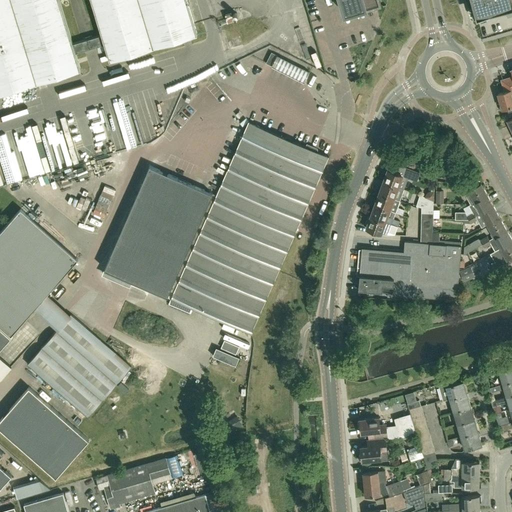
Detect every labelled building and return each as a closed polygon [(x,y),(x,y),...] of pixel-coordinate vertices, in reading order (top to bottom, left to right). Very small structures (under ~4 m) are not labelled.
[(59,0),(0,0),(0,92),(80,68),(76,55),(90,51),(88,42),(74,47),(59,0)] [(197,33),(186,0),(91,0),(103,38),(88,42),(90,51),(105,46),(109,60),(197,33)] [(340,0),(344,13),(380,3),(379,0),(340,0)] [(511,6),(511,0),(471,0),(477,17),(511,6)] [(312,70),(278,54),(273,65),(306,81),(312,70)] [(511,85),(510,78),(502,81),(506,91),(498,94),(502,109),(511,106),(511,85)] [(112,153),(154,142),(151,131),(154,128),(146,126),(140,104),(135,105),(132,94),(126,105),(125,101),(122,111),(118,108),(116,114),(120,126),(113,124),(112,126),(111,120),(103,122),(101,115),(95,116),(93,123),(91,124),(94,135),(96,136),(99,151),(103,152),(108,151),(112,153)] [(328,157),(248,121),(216,195),(149,165),(103,268),(250,334),(295,233),(328,157)] [(407,167),(405,174),(418,179),(420,172),(421,172),(407,167)] [(388,169),(383,181),(398,187),(403,175),(388,169)] [(394,199),(398,187),(383,181),(379,193),(394,199)] [(487,195),(481,183),(465,192),(471,204),(475,202),(487,195)] [(400,201),(405,189),(398,187),(394,199),(400,201)] [(405,210),(398,207),(400,201),(394,199),(379,193),(375,204),(390,210),(403,215),(405,210)] [(417,206),(421,207),(433,207),(433,201),(420,195),(417,206)] [(469,219),(481,212),(493,206),(487,195),(475,202),(471,204),(468,205),(472,213),(467,215),(465,212),(455,212),(455,219),(469,220),(469,219)] [(388,216),(390,210),(375,204),(370,216),(386,222),(391,224),(398,227),(400,222),(393,219),(393,218),(388,216)] [(493,206),(481,212),(469,219),(469,220),(471,223),(478,220),(482,227),(487,224),(493,221),(494,223),(500,219),(493,206)] [(0,348),(11,336),(11,335),(78,259),(21,209),(0,232),(0,348)] [(381,233),(380,234),(387,234),(391,224),(386,222),(370,216),(370,217),(368,217),(365,223),(367,224),(366,228),(381,233)] [(494,237),(506,230),(500,219),(494,223),(493,221),(487,224),(494,237)] [(495,251),(511,241),(511,240),(506,230),(494,237),(489,240),(483,244),(485,248),(491,244),(495,251)] [(483,244),(489,240),(487,237),(480,240),(479,238),(464,246),(464,254),(483,244)] [(362,247),(360,267),(358,267),(357,276),(359,276),(358,289),(407,294),(407,295),(416,296),(417,285),(442,288),(441,298),(456,300),(461,246),(405,241),(404,251),(362,247)] [(495,262),(491,263),(492,269),(506,266),(505,260),(506,259),(511,255),(511,241),(495,251),(500,261),(495,262)] [(469,268),(460,272),(463,281),(464,282),(473,278),(469,268)] [(27,363),(88,416),(131,366),(106,345),(70,314),(27,363)] [(511,380),(511,363),(509,364),(510,368),(499,371),(503,383),(511,380)] [(264,365),(259,417),(269,418),(274,366),(264,365)] [(467,394),(463,381),(457,383),(456,380),(439,385),(443,401),(450,399),(467,394)] [(511,380),(503,383),(503,384),(490,388),(492,393),(505,389),(507,396),(511,394),(511,380)] [(0,427),(56,477),(89,440),(76,429),(29,387),(0,419),(0,427)] [(405,394),(408,403),(415,401),(412,392),(405,394)] [(471,406),(467,394),(450,399),(454,411),(471,406)] [(511,408),(511,394),(507,396),(494,400),(495,405),(508,401),(510,408),(511,408)] [(415,401),(408,403),(409,410),(421,406),(419,400),(415,401)] [(411,415),(423,412),(421,406),(409,410),(411,415)] [(474,419),(471,406),(454,411),(458,424),(474,419)] [(425,418),(423,412),(411,415),(413,421),(425,418)] [(417,434),(416,433),(415,427),(413,421),(411,415),(396,419),(398,426),(402,438),(417,434)] [(237,416),(226,423),(231,431),(241,424),(237,416)] [(402,438),(398,426),(385,428),(385,425),(379,425),(378,418),(360,419),(360,420),(358,420),(358,426),(360,426),(361,433),(369,432),(369,438),(386,436),(389,436),(390,438),(402,438)] [(426,423),(425,418),(413,421),(415,427),(426,423)] [(478,432),(474,419),(458,424),(461,436),(478,432)] [(511,422),(500,426),(502,431),(511,427),(511,422)] [(428,429),(426,423),(415,427),(416,433),(428,429)] [(430,435),(428,429),(416,433),(417,434),(417,435),(418,439),(430,435)] [(465,449),(482,444),(478,432),(461,436),(465,449)] [(432,441),(430,435),(418,439),(420,444),(432,441)] [(384,439),(367,440),(368,446),(360,447),(361,454),(359,454),(360,460),(362,460),(380,459),(380,451),(386,450),(384,439)] [(433,447),(432,441),(420,444),(421,446),(422,450),(433,447)] [(421,446),(407,450),(410,461),(424,457),(424,456),(422,450),(421,446)] [(435,453),(433,447),(422,450),(424,456),(435,453)] [(435,453),(424,456),(424,457),(428,470),(433,468),(431,462),(437,460),(435,453)] [(119,503),(155,492),(150,476),(170,470),(166,458),(97,478),(100,489),(105,488),(111,508),(120,505),(119,503)] [(451,468),(451,469),(444,469),(444,474),(462,474),(479,475),(479,462),(463,462),(462,468),(451,468)] [(0,487),(11,475),(0,465),(0,487)] [(432,481),(428,470),(416,474),(420,485),(432,481)] [(403,489),(400,481),(386,486),(385,483),(387,483),(385,471),(378,471),(363,472),(365,495),(381,494),(381,493),(388,493),(390,497),(404,492),(403,489)] [(479,487),(479,475),(462,474),(444,474),(444,479),(451,480),(451,481),(462,481),(462,487),(479,487)] [(31,481),(41,489),(44,485),(35,477),(31,481)] [(425,501),(424,493),(423,485),(403,493),(406,502),(411,505),(414,504),(416,510),(426,506),(425,501)] [(447,499),(461,495),(460,490),(446,494),(447,499)] [(66,494),(69,506),(74,505),(71,492),(66,494)] [(439,492),(430,493),(424,493),(425,501),(442,500),(442,492),(439,492)] [(68,511),(63,493),(24,504),(26,511),(68,511)] [(207,511),(211,511),(206,494),(145,511),(207,511)] [(480,508),(479,495),(462,496),(463,503),(449,504),(449,510),(480,508)]
